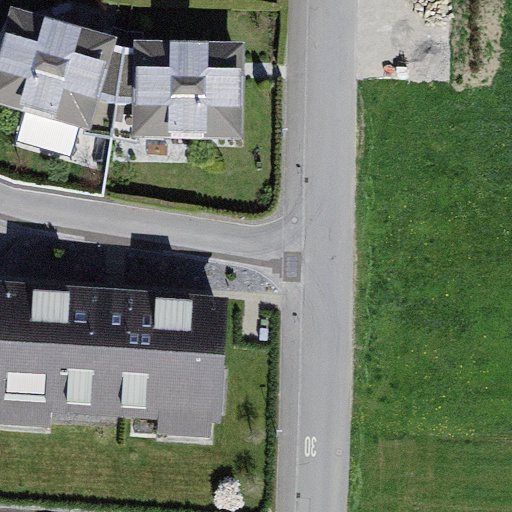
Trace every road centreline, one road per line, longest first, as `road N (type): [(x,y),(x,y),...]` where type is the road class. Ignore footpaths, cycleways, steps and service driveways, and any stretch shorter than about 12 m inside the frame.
road 1 (residential): [(0,199),(325,265)]
road 2 (residential): [(325,265),(334,0)]
road 3 (residential): [(315,511),(325,265)]
